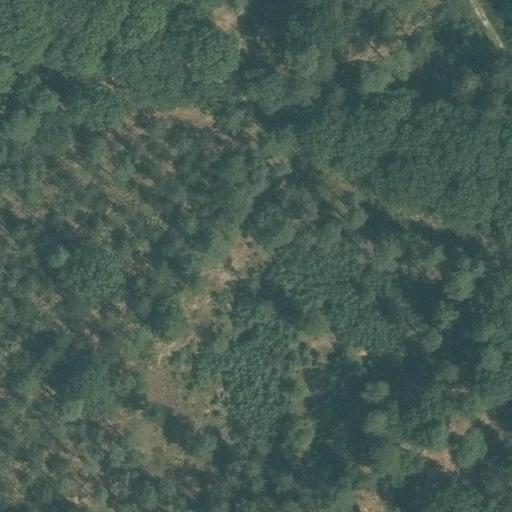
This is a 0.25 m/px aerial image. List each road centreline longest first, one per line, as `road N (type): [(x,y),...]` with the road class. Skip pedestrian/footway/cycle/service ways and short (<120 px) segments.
road 1 (track): [(22,0),(511,188)]
road 2 (track): [(511,336),(461,511)]
